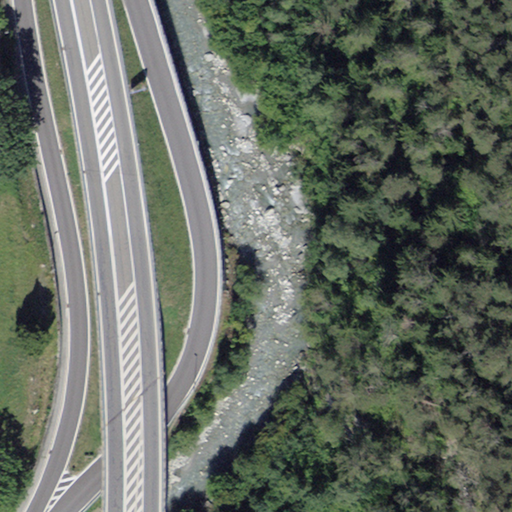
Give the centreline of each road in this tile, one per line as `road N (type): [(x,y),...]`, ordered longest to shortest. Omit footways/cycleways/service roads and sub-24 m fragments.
road 1 (secondary): [(64,511),(161,415),(181,388),(201,332),(203,227),(139,0)]
road 2 (secondary): [(21,0),(75,279),(78,355),(69,422),(35,511)]
road 3 (primary): [(129,511),(114,230),(75,0)]
